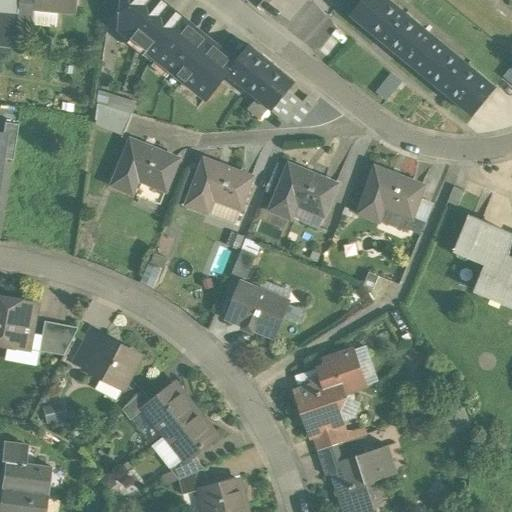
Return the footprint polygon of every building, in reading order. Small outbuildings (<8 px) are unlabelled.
[(0,0),(0,11),(16,13),(17,0),(0,0)] [(33,0),(17,0),(16,13),(16,21),(32,23),(34,9),(33,9),(33,0)] [(77,0),(33,0),(33,9),(34,9),(76,13),(77,0)] [(121,29),(155,57),(185,21),(159,0),(124,0),(123,10),(131,17),(121,29)] [(434,38),(388,0),(364,0),(351,16),(411,66),(434,38)] [(16,13),(0,11),(0,47),(11,49),(16,21),(16,13)] [(236,62),(185,21),(155,57),(206,99),(236,62)] [(495,87),(434,38),(411,66),(472,115),(495,87)] [(294,82),(250,46),(236,62),(227,74),(271,110),(288,89),(294,82)] [(288,89),(271,110),(288,124),(305,103),(288,89)] [(97,103),(132,114),(135,103),(101,92),(97,103)] [(132,114),(97,103),(95,120),(124,132),(132,114)] [(3,135),(0,158),(0,159),(13,161),(17,125),(3,124),(2,135),(3,135)] [(179,159),(130,140),(112,186),(132,194),(138,180),(166,191),(179,159)] [(252,177),(204,159),(187,205),(207,213),(212,199),(240,209),(252,177)] [(337,184),(289,165),(270,210),(290,218),(296,205),(324,216),(337,184)] [(424,186),(376,167),(359,213),(379,221),(384,207),(412,218),(424,186)] [(464,191),(454,187),(445,207),(455,211),(464,191)] [(511,237),(511,235),(468,217),(454,250),(486,263),(474,290),(511,305),(511,259),(508,258),(511,237)] [(256,256),(241,250),(231,274),(246,280),(256,256)] [(378,277),(368,273),(363,286),(373,290),(378,277)] [(287,303),(241,284),(228,317),(243,323),(243,326),(243,328),(245,330),(247,331),(249,332),(252,331),(254,330),(255,328),(274,336),(287,303)] [(34,305),(0,299),(0,344),(26,349),(34,305)] [(77,328),(43,322),(37,351),(62,356),(77,328)] [(91,327),(74,359),(86,366),(87,366),(103,334),(91,327)] [(115,345),(103,339),(105,335),(103,334),(87,366),(86,366),(85,368),(105,379),(111,377),(125,384),(140,356),(118,344),(115,345)] [(353,350),(336,356),(337,358),(325,362),(326,367),(319,369),(322,379),(337,374),(344,393),(365,386),(353,350)] [(322,379),(312,382),(313,386),(296,392),(311,436),(313,436),(312,435),(330,429),(328,425),(341,421),(335,402),(341,400),(344,393),(337,374),(322,379)] [(152,401),(145,407),(146,408),(166,434),(195,411),(175,384),(152,401)] [(143,389),(122,410),(131,419),(146,408),(145,407),(152,401),(143,389)] [(195,411),(166,434),(186,457),(187,459),(193,454),(216,436),(195,411)] [(330,429),(312,435),(313,436),(319,451),(342,443),(348,441),(341,421),(328,425),(330,429)] [(342,443),(319,451),(327,475),(331,473),(337,471),(336,469),(348,466),(346,459),(347,458),(342,443)] [(2,445),(0,460),(0,462),(4,463),(4,462),(24,464),(26,449),(2,445)] [(347,458),(346,459),(348,466),(336,469),(337,471),(331,473),(343,511),(367,511),(359,486),(397,473),(388,445),(347,458)] [(186,457),(171,469),(179,480),(204,469),(193,454),(187,459),(186,457)] [(50,467),(24,464),(4,462),(4,463),(0,489),(46,496),(50,467)] [(204,469),(179,480),(183,495),(202,490),(202,488),(208,486),(204,469)] [(208,486),(202,488),(202,490),(208,511),(246,511),(238,479),(208,486)] [(44,511),(46,496),(0,489),(0,511),(44,511)] [(489,495),(483,507),(490,511),(496,499),(489,495)]
